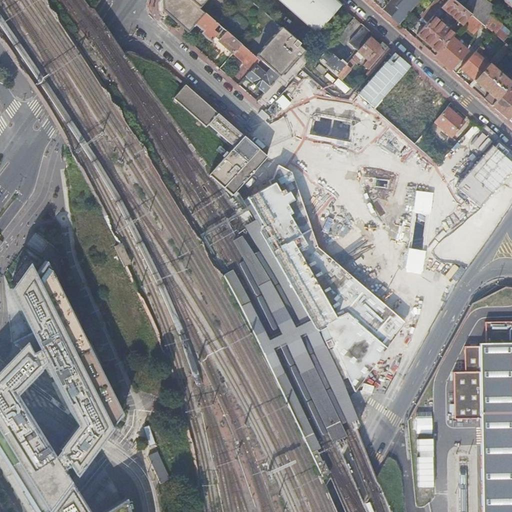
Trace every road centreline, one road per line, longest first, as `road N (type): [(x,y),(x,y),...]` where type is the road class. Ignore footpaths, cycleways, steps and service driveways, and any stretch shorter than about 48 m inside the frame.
road 1 (secondary): [(252,118),(349,209),(404,236),(485,253)]
road 2 (secondary): [(342,511),(468,282)]
road 3 (residential): [(511,140),(352,0)]
road 4 (primary): [(123,6),(25,147)]
road 5 (residential): [(123,6),(252,118)]
